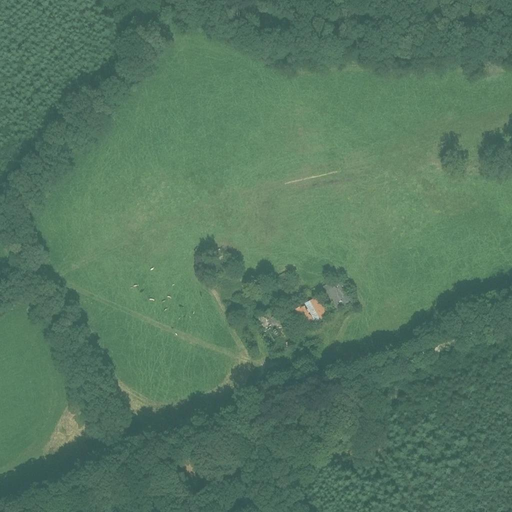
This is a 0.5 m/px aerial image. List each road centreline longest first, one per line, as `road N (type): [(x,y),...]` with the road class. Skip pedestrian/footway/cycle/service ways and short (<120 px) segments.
road 1 (unclassified): [(252,420),(511,316)]
road 2 (unclassified): [(27,511),(252,420)]
